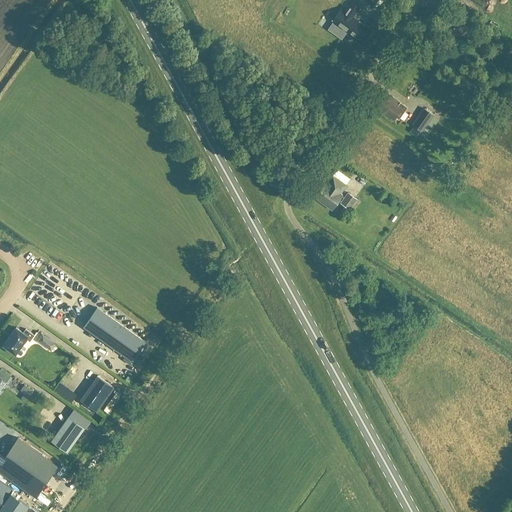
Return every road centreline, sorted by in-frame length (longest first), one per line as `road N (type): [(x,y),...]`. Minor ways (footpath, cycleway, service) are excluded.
road 1 (unclassified): [(448,511),(382,392),(330,273),(286,204),(300,169),(420,0)]
road 2 (primary): [(412,511),(128,0)]
road 3 (unclassified): [(51,511),(133,395)]
road 4 (unknown): [(14,293),(131,372)]
